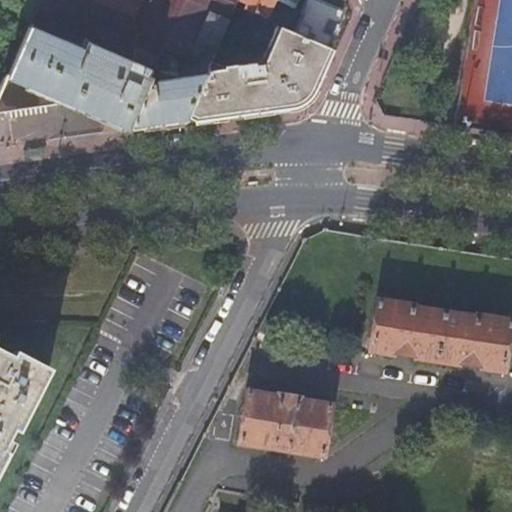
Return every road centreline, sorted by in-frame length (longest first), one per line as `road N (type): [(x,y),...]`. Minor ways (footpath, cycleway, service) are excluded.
road 1 (residential): [(298,196),(137,511)]
road 2 (secondary): [(324,144),(0,180)]
road 3 (secondary): [(0,234),(298,196)]
road 4 (secondary): [(298,196),(511,222)]
road 5 (secondary): [(511,168),(324,144)]
road 6 (residential): [(324,144),(386,0)]
